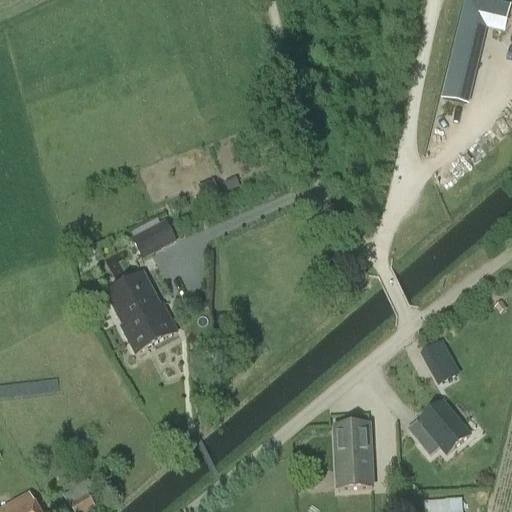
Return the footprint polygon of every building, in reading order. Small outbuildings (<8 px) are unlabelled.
[(480,0),(465,0),(442,100),(468,106),(486,29),(505,34),(511,7),(480,0)] [(143,263),(177,245),(165,223),(131,241),(143,263)] [(136,357),(176,336),(167,317),(165,318),(143,277),(106,296),(108,299),(111,298),(118,312),(115,313),(123,328),(121,329),(136,357)] [(436,375),(442,386),(457,378),(451,367),(436,375)] [(60,381),(0,384),(1,396),(61,393),(60,381)] [(442,405),(419,425),(432,440),(422,449),(430,459),(440,450),(447,458),(470,438),(442,405)] [(338,493),(372,491),(369,427),(334,429),(338,493)] [(97,491),(95,492),(84,476),(64,488),(69,496),(63,499),(68,507),(71,511),(96,511),(97,511),(95,509),(106,502),(100,492),(98,493),(97,491)] [(1,511),(36,511),(28,497),(1,511)]
